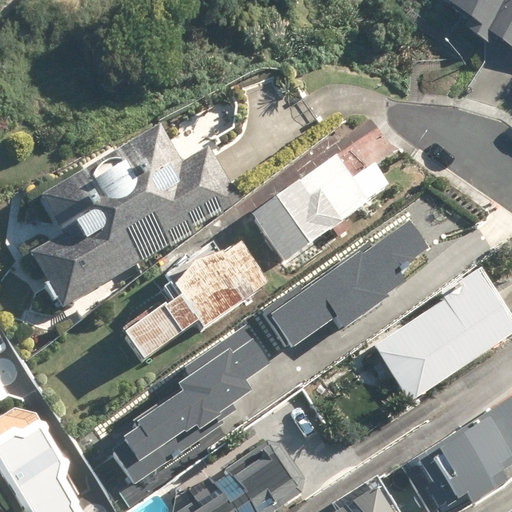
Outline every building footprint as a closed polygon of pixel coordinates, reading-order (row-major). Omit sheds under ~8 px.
[(484,29),(509,49),(511,44),(511,0),(466,0),(491,19),(484,29)] [(165,126),(45,197),(66,232),(35,251),(68,307),(246,200),(212,144),(186,160),(165,126)] [(291,263),(399,187),(381,162),(358,178),(343,156),(258,216),(291,263)] [(420,241),(400,212),(265,302),(291,340),(332,313),(340,326),(409,280),(394,258),(420,241)] [(124,332),(149,366),(207,323),(212,330),(276,282),(243,237),(172,289),(180,300),(169,309),(164,303),(124,332)] [(511,341),(511,314),(484,271),(444,297),(449,303),(380,348),(417,403),(511,341)] [(229,376),(261,351),(241,326),(116,422),(130,440),(110,456),(139,494),(188,456),(170,432),(235,382),(229,376)] [(0,406),(12,401),(0,375),(0,406)] [(430,484),(446,511),(471,498),(475,505),(505,489),(500,479),(511,471),(511,466),(511,464),(511,463),(511,407),(423,458),(436,481),(430,484)] [(34,429),(21,429),(0,440),(0,465),(25,511),(84,511),(68,482),(74,466),(49,421),(34,429)] [(175,489),(171,511),(278,511),(310,491),(275,439),(229,470),(208,467),(175,489)] [(400,511),(386,488),(346,511),(400,511)]
